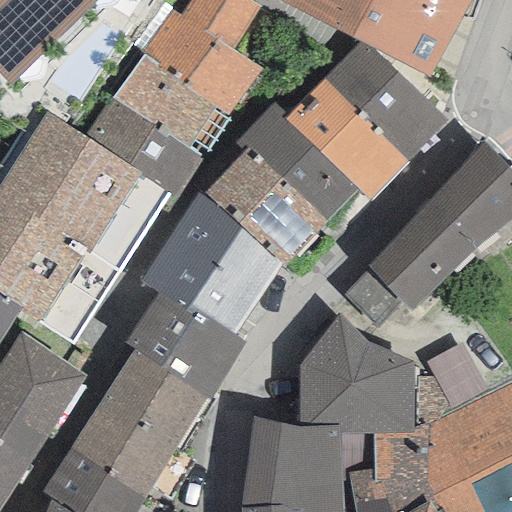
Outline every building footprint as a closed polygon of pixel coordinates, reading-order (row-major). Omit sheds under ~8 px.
[(0,0),(0,74),(10,85),(95,0),(0,0)] [(144,56),(228,117),(260,70),(230,51),(259,7),(248,0),(188,0),(178,16),(170,12),(139,54),(144,56)] [(277,0),(278,0),(356,42),(371,49),(428,78),(469,0),(277,0)] [(323,80),(406,164),(445,121),(371,49),(356,42),(323,80)] [(144,56),(111,100),(201,159),(228,117),(144,56)] [(356,190),(370,202),(406,164),(323,80),(286,117),(283,120),(356,190)] [(168,194),(176,198),(201,159),(111,100),(108,98),(84,137),(140,174),(138,176),(168,194)] [(246,148),(324,223),(356,190),(283,120),(286,117),(271,103),(233,144),(242,152),(246,148)] [(23,133),(0,167),(0,295),(19,308),(71,344),(168,194),(138,176),(140,174),(84,137),(45,114),(30,138),(23,133)] [(511,173),(481,142),(366,266),(400,301),(409,311),(511,220),(511,173)] [(282,269),(324,223),(246,148),(242,152),(199,193),(278,265),(282,269)] [(188,306),(232,336),(278,265),(199,193),(140,282),(155,295),(183,313),(188,306)] [(375,329),(400,301),(366,266),(342,295),(375,329)] [(0,341),(19,308),(0,295),(0,341)] [(207,400),(244,344),(232,336),(188,306),(183,313),(155,295),(124,344),(133,350),(207,400)] [(413,378),(413,363),(365,342),(338,315),(298,366),(298,427),(252,417),(240,509),(264,511),(342,511),(339,434),(372,434),(411,435),(411,429),(413,378)] [(21,332),(0,363),(0,442),(28,462),(84,377),(21,332)] [(452,410),(488,394),(460,344),(424,363),(432,377),(452,410)] [(104,399),(177,447),(207,400),(133,350),(104,399)] [(432,377),(413,378),(411,429),(452,410),(432,377)] [(482,511),(469,485),(511,462),(511,382),(488,394),(452,410),(411,429),(411,435),(372,434),(372,470),(349,475),(354,511),(482,511)] [(69,450),(142,500),(177,447),(104,399),(69,450)] [(0,505),(28,462),(0,442),(0,505)] [(68,511),(133,511),(142,500),(69,450),(41,494),(50,501),(68,511)] [(68,511),(50,501),(45,511),(68,511)]
